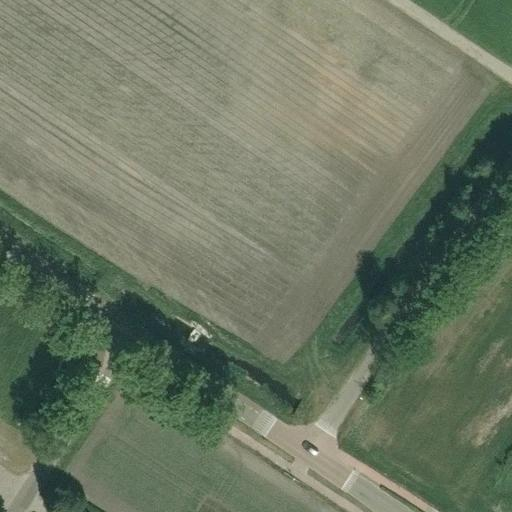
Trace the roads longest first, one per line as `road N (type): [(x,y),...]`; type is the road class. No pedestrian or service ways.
road 1 (unclassified): [(511,167),(310,455)]
road 2 (tertiary): [(310,455),(131,337)]
road 3 (unclassified): [(17,511),(131,337)]
road 4 (tertiary): [(131,337),(0,249)]
road 5 (unknown): [(511,78),(394,0)]
